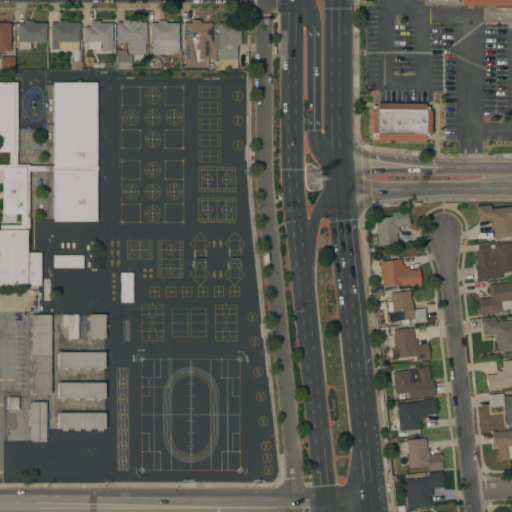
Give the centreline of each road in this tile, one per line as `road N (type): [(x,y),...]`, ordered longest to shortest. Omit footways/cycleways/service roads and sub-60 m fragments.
road 1 (residential): [(298,505),(264,179),(261,0)]
road 2 (residential): [(0,503),(325,505)]
road 3 (primary): [(290,0),(290,173),(302,283)]
road 4 (residential): [(443,237),(473,511)]
road 5 (primary): [(302,283),(325,505)]
road 6 (primary): [(297,0),(313,26),(314,137),(335,177)]
road 7 (primary): [(335,177),(335,0)]
road 8 (tertiary): [(335,177),(511,181)]
road 9 (primary): [(351,328),(335,177)]
road 10 (primary): [(369,503),(355,368)]
